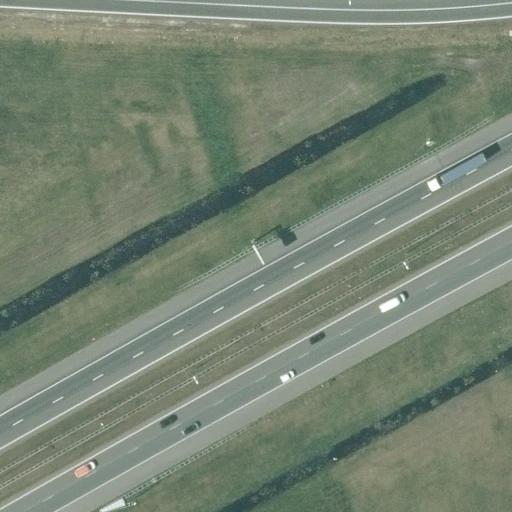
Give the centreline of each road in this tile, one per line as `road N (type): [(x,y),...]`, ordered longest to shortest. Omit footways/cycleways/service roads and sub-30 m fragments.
road 1 (motorway): [(511,154),(0,438)]
road 2 (motorway): [(27,511),(511,244)]
road 3 (motorway): [(511,4),(428,10),(38,0)]
